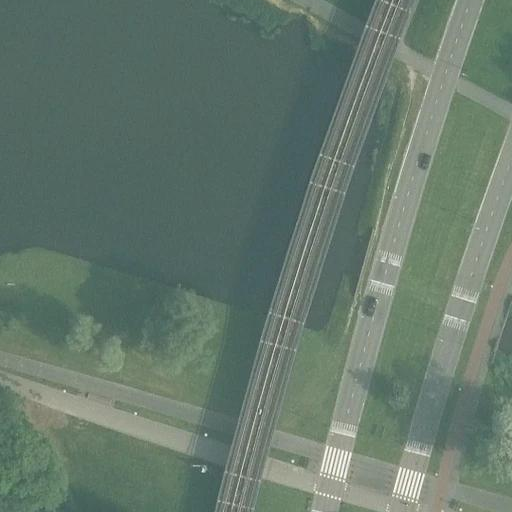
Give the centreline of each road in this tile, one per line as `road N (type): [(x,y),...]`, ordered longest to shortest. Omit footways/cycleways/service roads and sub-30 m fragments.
road 1 (secondary): [(469,0),(370,321),(322,511)]
road 2 (secondary): [(397,511),(511,153)]
